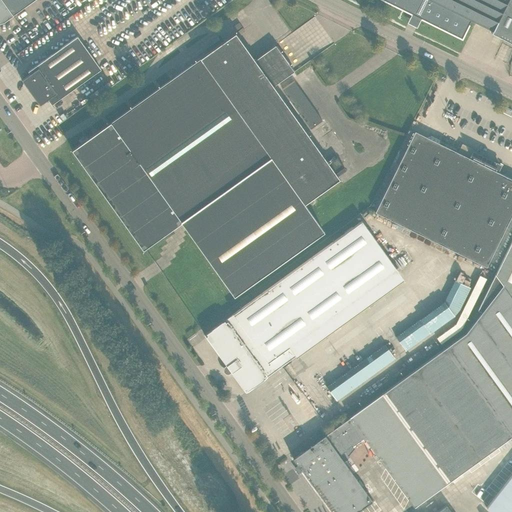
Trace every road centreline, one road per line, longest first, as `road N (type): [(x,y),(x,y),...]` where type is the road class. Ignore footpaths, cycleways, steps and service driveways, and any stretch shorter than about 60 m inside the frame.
road 1 (tertiary): [(292,511),(0,106)]
road 2 (trunk): [(176,511),(52,293),(0,243)]
road 3 (unclassified): [(511,93),(322,0)]
road 4 (trunk): [(150,511),(0,394)]
road 5 (trunk): [(0,417),(119,511)]
